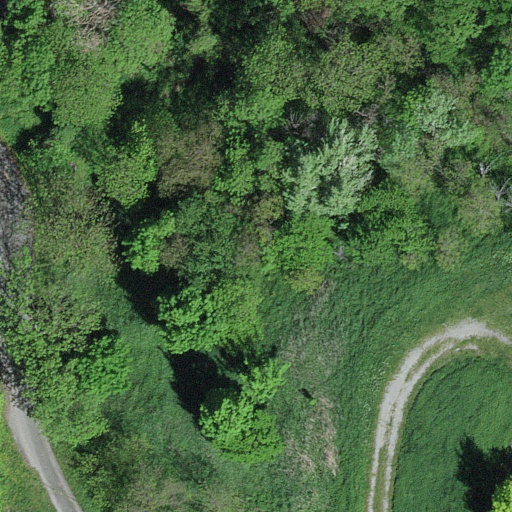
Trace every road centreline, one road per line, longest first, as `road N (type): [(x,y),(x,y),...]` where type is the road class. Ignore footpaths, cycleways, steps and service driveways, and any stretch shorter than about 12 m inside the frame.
road 1 (unclassified): [(0,208),(3,305),(45,464),(72,511)]
road 2 (track): [(379,511),(403,393),(438,354),(478,343)]
